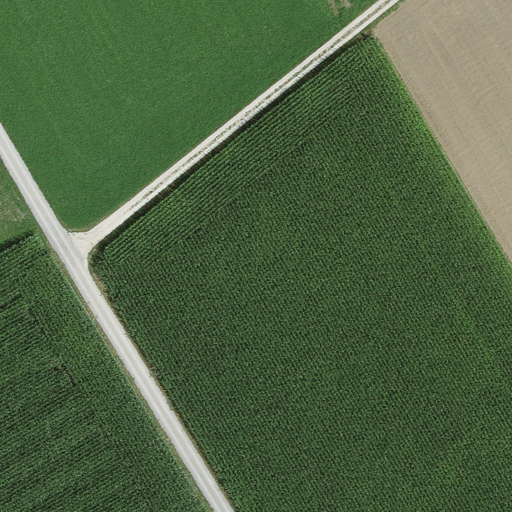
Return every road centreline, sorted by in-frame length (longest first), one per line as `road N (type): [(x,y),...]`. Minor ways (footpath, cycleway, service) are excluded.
road 1 (track): [(234,511),(0,114)]
road 2 (track): [(85,260),(403,0)]
